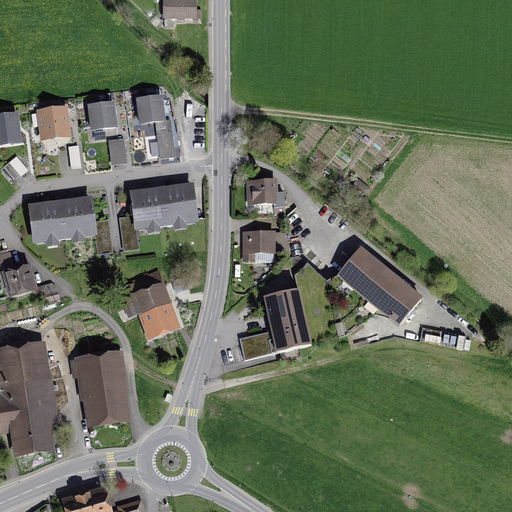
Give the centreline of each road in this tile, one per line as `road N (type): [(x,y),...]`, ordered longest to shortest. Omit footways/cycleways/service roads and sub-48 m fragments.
road 1 (track): [(221,106),(511,140)]
road 2 (secondary): [(221,164),(212,316),(178,435)]
road 3 (residential): [(221,164),(41,187),(0,218)]
road 4 (track): [(190,392),(381,346)]
road 5 (secondary): [(221,0),(221,164)]
road 6 (secondary): [(144,462),(91,468),(0,503)]
